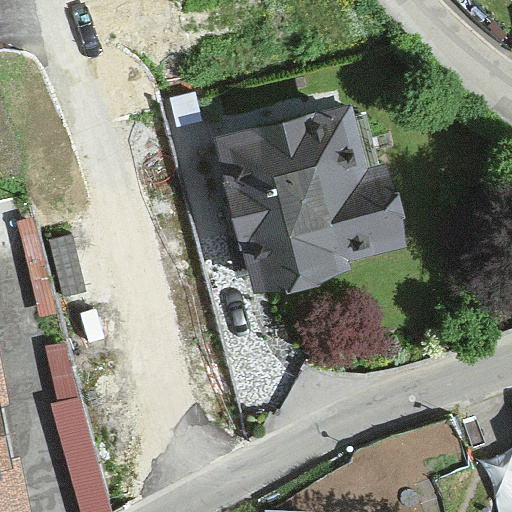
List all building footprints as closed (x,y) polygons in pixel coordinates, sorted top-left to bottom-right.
[(362,103),(212,138),(248,291),(337,270),(335,260),(396,245),(362,103)] [(91,511),(105,511),(120,508),(67,337),(39,346),(91,511)] [(24,511),(0,396),(0,511),(24,511)] [(319,511),(336,511),(478,460),(460,413),(304,471),(319,511)] [(269,511),(313,511),(313,502),(269,503),(269,511)]
